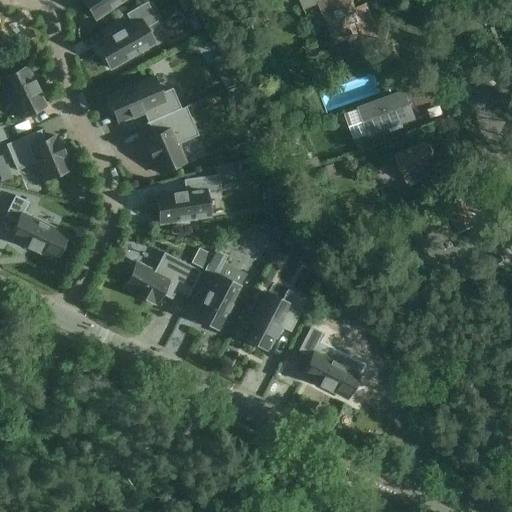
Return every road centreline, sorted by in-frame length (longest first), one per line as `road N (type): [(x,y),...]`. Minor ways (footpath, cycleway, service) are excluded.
road 1 (unclassified): [(390,478),(58,314)]
road 2 (residential): [(27,0),(52,24),(69,102),(108,200),(100,236),(58,314)]
